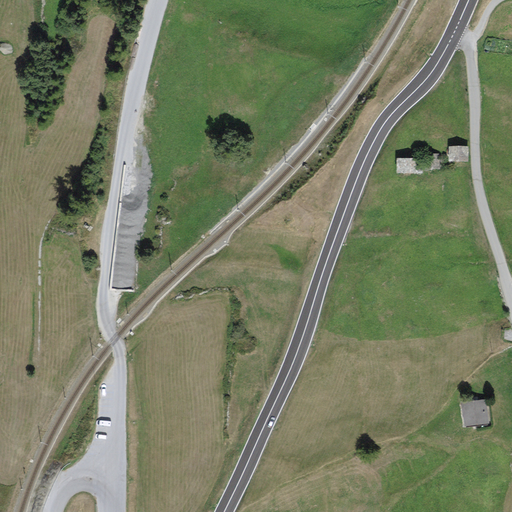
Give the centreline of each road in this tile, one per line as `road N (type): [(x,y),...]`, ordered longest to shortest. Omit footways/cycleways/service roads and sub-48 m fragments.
road 1 (secondary): [(454,30),(373,141),(294,358),(223,511)]
road 2 (unclassified): [(511,299),(474,165),(468,44),(454,30)]
